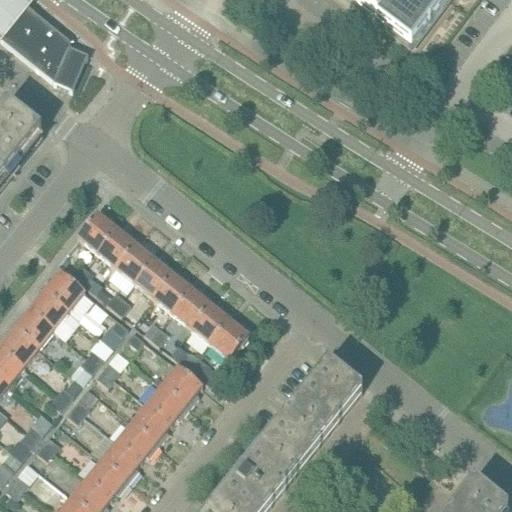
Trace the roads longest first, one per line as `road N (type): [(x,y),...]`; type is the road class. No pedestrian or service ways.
road 1 (tertiary): [(161,60),(511,278)]
road 2 (tertiary): [(511,244),(186,36)]
road 3 (residential): [(314,321),(94,145)]
road 4 (residential): [(511,482),(314,321)]
road 5 (residential): [(161,511),(314,321)]
road 6 (residential): [(0,262),(94,145)]
road 7 (residential): [(94,145),(0,69)]
